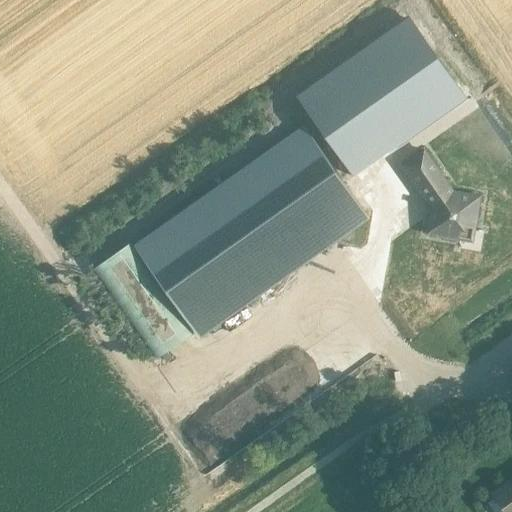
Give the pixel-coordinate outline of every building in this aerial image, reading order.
[(355,175),(466,97),(410,19),(299,97),(355,175)] [(303,128),(137,245),(201,335),(367,217),(303,128)] [(424,151),(403,166),(433,209),(432,214),(431,215),(427,234),(461,240),(462,239),(461,239),(461,236),(471,230),(473,230),(473,231),(474,231),(478,207),(470,195),(453,192),(424,151)] [(158,359),(193,334),(130,244),(95,269),(158,359)] [(235,314),(248,329),(265,313),(253,299),(235,314)] [(281,374),(297,372),(295,360),(279,363),(281,374)] [(511,511),(511,479),(492,493),(505,511),(511,511)]
